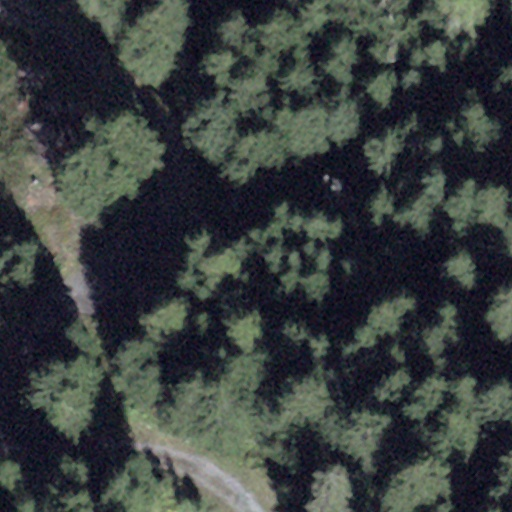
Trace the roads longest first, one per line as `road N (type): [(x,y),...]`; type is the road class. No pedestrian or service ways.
road 1 (track): [(0,405),(8,359),(142,241),(169,177),(161,118),(0,14)]
road 2 (track): [(248,511),(226,484),(118,448),(42,467),(7,454),(0,426)]
